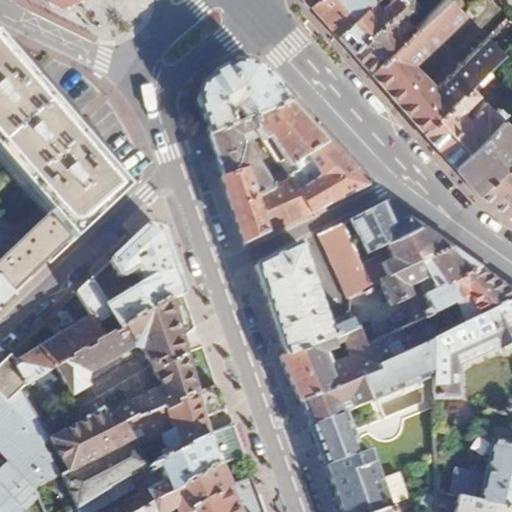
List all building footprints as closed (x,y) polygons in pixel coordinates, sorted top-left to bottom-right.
[(311,0),(306,5),(333,35),(370,1),(370,0),(311,0)] [(385,0),(378,8),(370,1),(333,35),(348,52),(402,0),(385,0)] [(413,4),(408,0),(402,0),(348,52),(366,72),(410,28),(400,18),(413,4)] [(438,0),(410,28),(366,72),(382,90),(411,62),(459,13),(447,0),(438,0)] [(434,88),(406,117),(420,132),(469,80),(498,50),(485,35),(434,88)] [(0,159),(48,215),(0,259),(0,281),(14,295),(126,188),(111,171),(0,41),(0,159)] [(434,88),(411,62),(382,90),(406,117),(434,88)] [(234,64),(204,81),(197,102),(208,136),(237,125),(233,109),(240,106),(249,120),(289,103),(257,68),(234,64)] [(501,112),(469,80),(420,132),(448,164),(474,137),(475,138),(495,118),(501,112)] [(511,95),(511,97),(511,98),(511,134),(495,118),(475,138),(474,137),(448,164),(471,190),(511,148),(511,95)] [(289,103),(249,120),(260,137),(263,141),(269,138),(287,167),(285,169),(290,175),(296,171),(293,164),(327,143),(289,103)] [(237,125),(208,136),(220,173),(221,180),(247,171),(257,199),(273,190),(247,148),(241,151),(240,146),(260,137),(249,120),(237,125)] [(368,187),(327,143),(293,164),(296,171),(290,175),(287,177),(290,182),(311,214),(368,187)] [(511,148),(471,190),(499,211),(501,212),(511,201),(511,148)] [(247,171),(221,180),(244,246),(269,234),(257,199),(247,171)] [(273,190),(257,199),(269,234),(311,214),(290,182),(273,190)] [(511,201),(501,212),(511,219),(511,201)] [(384,203),(350,220),(367,256),(385,248),(423,230),(406,218),(404,224),(392,228),(384,203)] [(341,225),(317,236),(347,297),(372,286),(359,260),(341,225)] [(172,301),(174,300),(184,296),(162,232),(147,228),(109,264),(118,278),(124,277),(136,269),(144,281),(107,303),(90,282),(76,295),(92,316),(109,337),(172,301)] [(423,230),(385,248),(392,262),(383,266),(380,261),(368,266),(376,285),(380,283),(451,250),(423,230)] [(298,246),(255,267),(287,357),(357,331),(353,321),(331,330),(298,246)] [(479,271),(451,250),(380,283),(391,308),(411,298),(407,289),(427,280),(432,291),(422,297),(431,317),(439,313),(460,303),(451,283),(479,271)] [(511,294),(479,271),(451,283),(460,303),(467,300),(476,318),(511,303),(511,294)] [(14,295),(0,281),(0,308),(1,308),(14,295)] [(60,477),(131,441),(121,428),(204,394),(172,301),(109,337),(29,383),(27,385),(4,405),(33,433),(60,477)] [(511,303),(476,318),(448,331),(430,340),(432,376),(432,399),(455,399),(455,366),(499,346),(500,349),(511,342),(511,303)] [(439,313),(431,317),(365,348),(374,368),(386,362),(380,350),(394,344),(399,356),(430,340),(448,331),(439,313)] [(109,337),(92,316),(16,362),(11,356),(8,360),(27,385),(29,383),(109,337)] [(374,368),(365,348),(357,331),(287,357),(280,360),(299,404),(357,376),(374,368)] [(357,376),(369,402),(375,400),(423,380),(432,376),(430,340),(399,356),(386,362),(374,368),(357,376)] [(8,360),(0,366),(0,400),(4,405),(27,385),(8,360)] [(357,376),(299,404),(310,428),(340,415),(336,406),(349,401),(353,410),(369,402),(357,376)] [(423,380),(375,400),(383,420),(424,402),(423,380)] [(121,428),(131,441),(60,477),(36,488),(33,490),(39,500),(44,511),(71,511),(80,507),(146,466),(137,448),(160,438),(204,419),(225,409),(218,388),(204,394),(121,428)] [(0,400),(0,449),(10,461),(26,477),(36,488),(60,477),(33,433),(4,405),(0,400)] [(340,415),(310,428),(325,471),(360,458),(342,414),(340,415)] [(204,419),(160,438),(169,455),(211,436),(204,419)] [(511,429),(482,424),(479,440),(511,446),(511,429)] [(211,436),(169,455),(146,466),(80,507),(82,511),(97,511),(136,488),(132,481),(148,471),(151,476),(162,471),(167,483),(116,511),(144,511),(222,465),(243,457),(232,428),(211,436)] [(469,439),(466,458),(488,462),(480,504),(511,509),(511,446),(479,440),(469,439)] [(360,458),(325,471),(340,511),(387,511),(390,511),(379,480),(370,454),(360,458)] [(26,477),(10,461),(0,470),(0,490),(6,497),(26,477)] [(189,511),(230,486),(222,465),(144,511),(173,511),(189,511)] [(379,480),(390,511),(392,510),(400,507),(410,503),(399,473),(379,480)] [(36,488),(26,477),(6,497),(20,511),(27,511),(39,500),(33,490),(36,488)] [(189,511),(262,511),(251,480),(230,486),(189,511)] [(0,511),(20,511),(6,497),(0,490),(0,511)] [(410,503),(400,507),(401,511),(432,511),(435,511),(435,496),(433,495),(410,503)] [(511,511),(511,509),(480,504),(457,500),(453,511),(511,511)]
